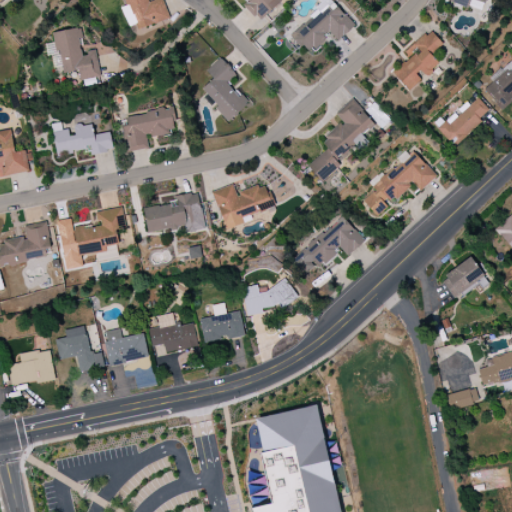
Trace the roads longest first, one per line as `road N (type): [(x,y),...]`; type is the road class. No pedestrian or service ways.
road 1 (residential): [(0,210),(236,163),(306,112),(416,0)]
road 2 (tertiary): [(237,386),(311,351),(511,159)]
road 3 (residential): [(306,112),(203,0)]
